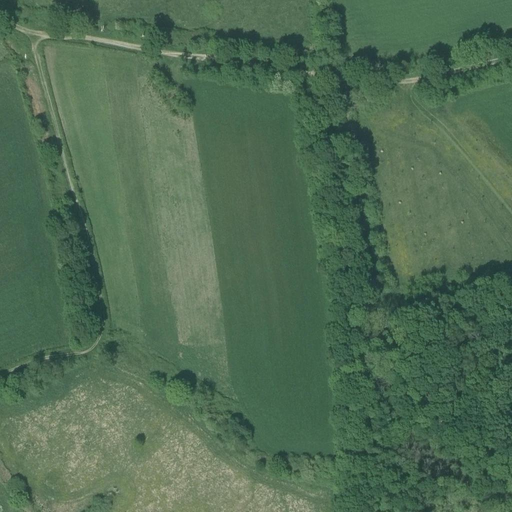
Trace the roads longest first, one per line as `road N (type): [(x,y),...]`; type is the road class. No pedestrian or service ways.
road 1 (track): [(511,57),(405,86),(347,83),(45,35),(0,19)]
road 2 (track): [(0,374),(46,354),(102,347),(70,186),(26,52),(45,35)]
